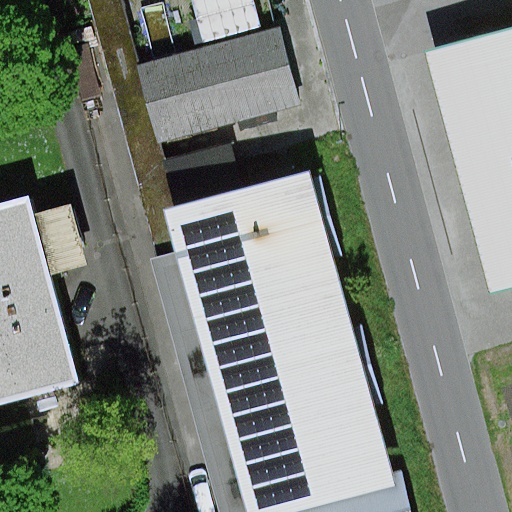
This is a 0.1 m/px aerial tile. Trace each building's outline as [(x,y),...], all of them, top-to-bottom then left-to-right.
[(116,0),(88,0),(157,253),(174,249),(163,211),(173,208),(157,147),(135,68),(116,0)] [(282,28),(135,68),(157,147),(304,107),(282,28)] [(511,294),(511,34),(438,54),(504,296),(511,294)] [(173,208),(163,211),(174,249),(157,253),(145,257),(215,511),(411,511),(401,473),(391,475),(371,404),(381,402),(360,327),(352,330),(333,259),(343,257),(319,168),(173,208)] [(0,404),(80,383),(30,196),(0,203),(0,404)]
